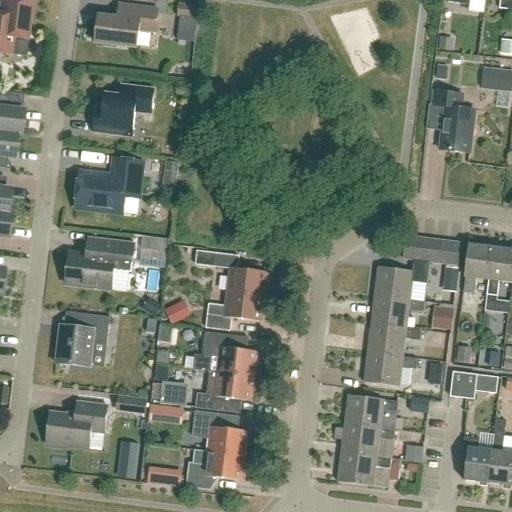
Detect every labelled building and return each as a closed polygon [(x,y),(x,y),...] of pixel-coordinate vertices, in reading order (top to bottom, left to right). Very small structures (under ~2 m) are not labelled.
[(5,0),(1,0),(0,13),(0,54),(9,56),(11,39),(28,41),(32,3),(5,0)] [(511,0),(500,0),(500,10),(511,11),(511,0)] [(179,18),(176,40),(194,43),(197,20),(195,19),(196,6),(179,4),(178,18),(179,18)] [(159,11),(128,7),(119,6),(118,20),(100,18),(96,44),(138,49),(140,32),(156,34),(159,11)] [(453,42),(440,41),(439,51),(451,52),(453,42)] [(511,43),(502,43),(501,55),(511,55),(511,43)] [(436,80),(445,81),(446,68),(438,67),(436,80)] [(511,85),(511,73),(498,72),(496,92),(511,94),(511,85)] [(106,95),(104,110),(96,109),(95,117),(93,134),(133,139),(136,114),(152,116),(155,91),(122,87),(121,97),(106,95)] [(471,154),(476,111),(462,110),(464,96),(436,92),(434,107),(446,109),(441,151),(471,154)] [(0,133),(17,136),(21,137),(24,112),(0,109),(0,108),(1,97),(0,97),(0,133)] [(0,133),(0,157),(14,159),(17,136),(0,133)] [(141,196),(145,164),(114,160),(112,179),(80,175),(76,209),(93,211),(97,214),(104,215),(108,213),(124,215),(126,194),(141,196)] [(0,214),(7,215),(7,214),(10,191),(0,189),(0,214)] [(11,215),(7,214),(7,215),(0,214),(0,238),(8,239),(11,215)] [(169,241),(143,238),(140,265),(165,269),(169,241)] [(418,262),(421,240),(407,238),(404,260),(418,262)] [(135,246),(102,242),(89,240),(87,256),(71,254),(67,286),(111,291),(114,272),(132,274),(135,246)] [(432,264),(435,241),(421,240),(418,262),(432,264)] [(446,266),(448,243),(435,241),(432,264),(446,266)] [(448,243),(446,266),(461,268),(463,245),(448,243)] [(490,282),(494,249),(470,246),(466,279),(464,294),(475,295),(477,281),(490,282)] [(511,251),(494,249),(490,282),(488,297),(499,298),(500,284),(511,285),(511,251)] [(196,266),(214,268),(216,255),(198,252),(196,266)] [(238,271),(240,258),(216,255),(214,268),(232,270),(229,294),(265,299),(268,274),(238,271)] [(413,273),(380,268),(376,298),(410,302),(410,301),(413,283),(428,285),(430,264),(415,262),(413,273)] [(445,268),(444,280),(457,281),(458,269),(445,268)] [(262,323),(265,299),(229,294),(227,308),(210,306),(207,330),(231,333),(232,320),(262,323)] [(424,313),(425,303),(410,301),(410,302),(376,298),(372,326),(407,331),(407,330),(409,311),(424,313)] [(154,302),(147,313),(154,318),(162,307),(154,302)] [(179,305),(166,311),(173,325),(186,319),(179,305)] [(438,310),(435,330),(450,331),(452,312),(438,310)] [(108,345),(111,319),(81,316),(79,329),(61,327),(57,365),(91,369),(94,343),(108,345)] [(142,333),(155,334),(156,322),(144,320),(142,333)] [(422,332),(407,330),(407,331),(372,326),(369,354),(403,359),(406,340),(421,342),(422,332)] [(219,374),(255,378),(258,354),(228,350),(230,338),(207,335),(204,359),(220,361),(219,374)] [(470,351),(460,349),(458,362),(469,364),(470,351)] [(170,354),(158,353),(157,364),(168,365),(170,354)] [(491,366),(499,367),(501,354),(492,353),(491,366)] [(418,360),(403,359),(369,354),(365,384),(400,388),(402,369),(417,371),(418,360)] [(431,375),(442,376),(443,367),(432,365),(431,375)] [(255,378),(219,374),(209,373),(206,397),(199,396),(197,409),(221,412),(223,399),(252,403),(255,378)] [(455,373),(453,398),(476,400),(479,376),(455,373)] [(488,393),(498,395),(500,378),(489,377),(488,393)] [(187,408),(189,389),(163,386),(161,405),(187,408)] [(381,430),(383,412),(398,414),(399,404),(384,402),(384,401),(350,397),(346,426),(381,430)] [(139,399),(137,415),(147,416),(149,400),(139,399)] [(429,402),(412,400),(411,412),(428,414),(429,402)] [(105,435),(108,407),(78,404),(77,417),(51,414),(47,447),(65,449),(65,447),(90,450),(92,434),(105,435)] [(152,408),(151,418),(183,422),(184,412),(152,408)] [(209,453),(245,458),(248,433),(219,430),(221,417),(197,414),(194,438),(211,440),(209,453)] [(511,454),(504,453),(507,423),(497,422),(493,452),(489,485),(511,488),(511,454)] [(395,432),(381,430),(346,426),(343,455),(377,459),(379,440),(394,442),(395,432)] [(493,452),(480,451),(481,441),(465,439),(464,450),(469,450),(466,482),(489,485),(493,452)] [(423,449),(414,448),(408,453),(407,463),(422,464),(423,449)] [(242,482),(245,458),(209,453),(207,466),(190,464),(187,489),(211,492),(213,479),(242,482)] [(374,488),(376,469),(391,471),(392,461),(377,459),(343,455),(339,484),(374,488)] [(400,482),(402,462),(392,461),(391,471),(389,481),(400,482)] [(124,467),(122,479),(136,481),(137,469),(124,467)] [(181,488),(182,478),(150,474),(148,484),(181,488)]
